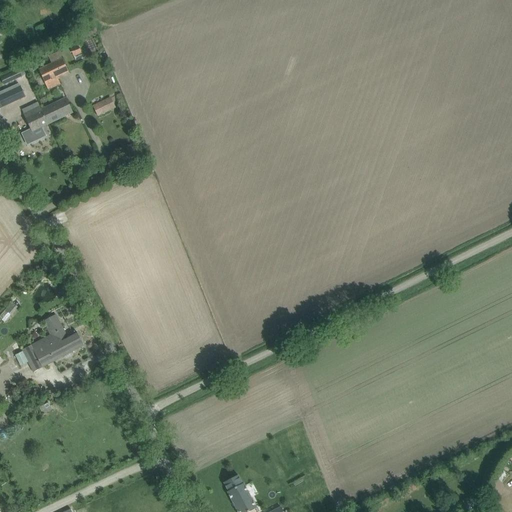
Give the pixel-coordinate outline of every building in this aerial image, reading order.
[(81,32),(84,38),(95,33),(91,24),(84,27),(85,30),(81,32)] [(74,57),(82,53),(78,45),(70,48),(74,57)] [(52,63),(39,70),(48,90),(60,84),(57,78),(69,72),(62,59),(52,63)] [(23,76),(19,68),(0,77),(4,85),(23,76)] [(4,89),(6,93),(11,103),(25,96),(19,83),(4,89)] [(93,105),(98,116),(116,108),(111,97),(93,105)] [(48,124),(72,112),(66,99),(42,110),(43,110),(42,111),(48,124)] [(24,113),(31,129),(22,134),(27,144),(45,136),(41,127),(48,124),(42,111),(43,110),(42,110),(38,102),(31,105),(22,110),(24,113)] [(56,315),(47,319),(43,321),(51,335),(23,350),(34,372),(75,350),(84,346),(77,332),(67,336),(56,315)] [(0,366),(8,362),(0,348),(0,366)] [(22,350),(15,354),(19,364),(27,361),(22,350)] [(238,475),(224,483),(228,491),(227,492),(237,511),(249,511),(257,508),(244,483),(243,484),(238,475)]
